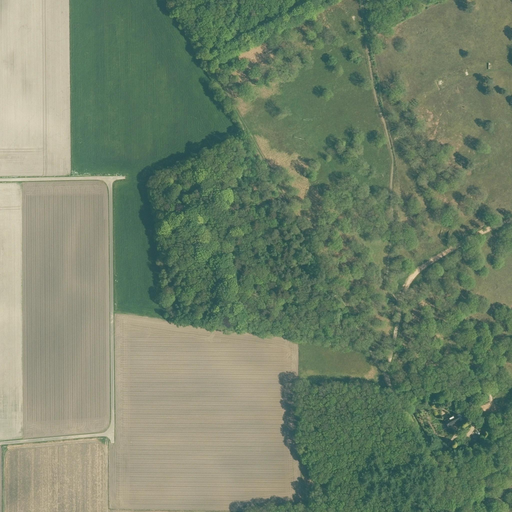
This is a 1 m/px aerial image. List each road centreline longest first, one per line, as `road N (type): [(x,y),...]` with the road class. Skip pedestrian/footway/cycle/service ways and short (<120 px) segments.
road 1 (unclassified): [(0,443),(107,434),(112,425),(109,182),(0,180)]
road 2 (track): [(385,376),(207,63)]
road 3 (track): [(361,0),(392,157),(387,279),(400,300)]
road 4 (track): [(511,219),(418,269),(400,300)]
road 5 (track): [(443,489),(385,376)]
